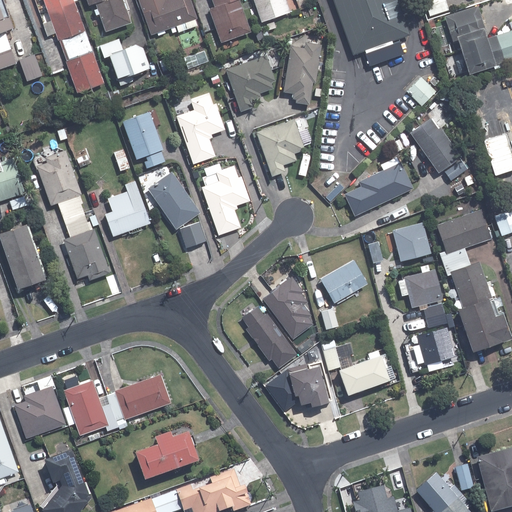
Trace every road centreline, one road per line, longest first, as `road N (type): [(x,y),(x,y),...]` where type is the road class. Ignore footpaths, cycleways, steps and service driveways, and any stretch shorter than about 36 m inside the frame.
road 1 (residential): [(295,470),(511,395)]
road 2 (residential): [(295,470),(179,318)]
road 3 (residential): [(179,318),(137,313),(0,362)]
road 4 (residential): [(296,214),(179,318)]
